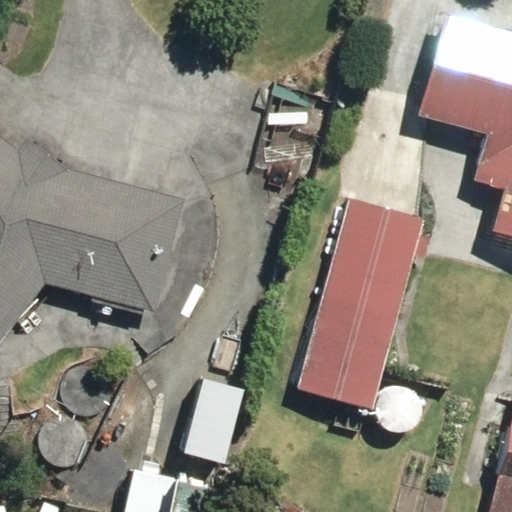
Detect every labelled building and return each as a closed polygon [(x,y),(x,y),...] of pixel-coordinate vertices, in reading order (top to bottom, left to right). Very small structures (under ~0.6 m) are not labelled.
[(511,26),(449,11),(424,114),(493,131),(481,178),(511,186),(501,228),(511,230),(511,26)] [(0,347),(50,279),(161,309),(191,200),(79,170),(82,166),(18,122),(7,139),(0,133),(0,347)] [(379,406),(429,215),(354,195),(303,386),(379,406)] [(511,511),(511,436),(492,511),(511,511)] [(174,511),(183,474),(138,465),(128,511),(174,511)] [(0,500),(0,511),(13,511),(13,500),(0,500)]
